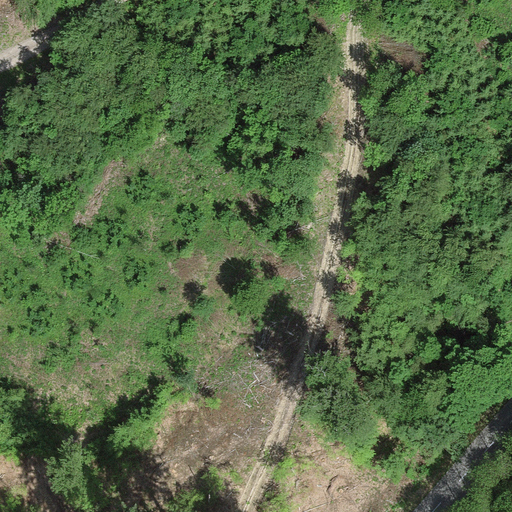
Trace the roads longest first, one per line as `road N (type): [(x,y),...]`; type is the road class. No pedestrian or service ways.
road 1 (track): [(0,66),(110,0)]
road 2 (unclassified): [(511,421),(433,511)]
